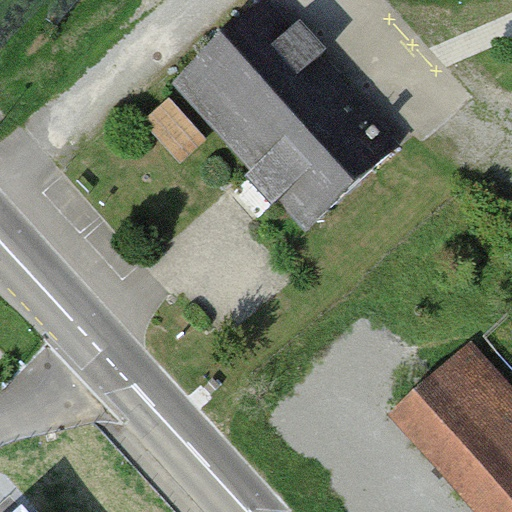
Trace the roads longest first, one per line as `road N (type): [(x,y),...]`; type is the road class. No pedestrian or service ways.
road 1 (tertiary): [(249,511),(110,359)]
road 2 (tertiary): [(110,359),(0,238)]
road 3 (residential): [(0,422),(83,384),(110,359)]
